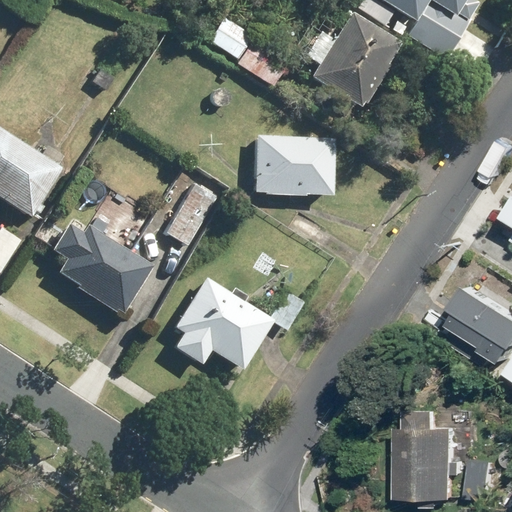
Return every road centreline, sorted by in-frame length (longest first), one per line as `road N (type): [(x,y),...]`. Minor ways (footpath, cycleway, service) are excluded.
road 1 (residential): [(511,99),(241,511)]
road 2 (residential): [(214,511),(0,372)]
